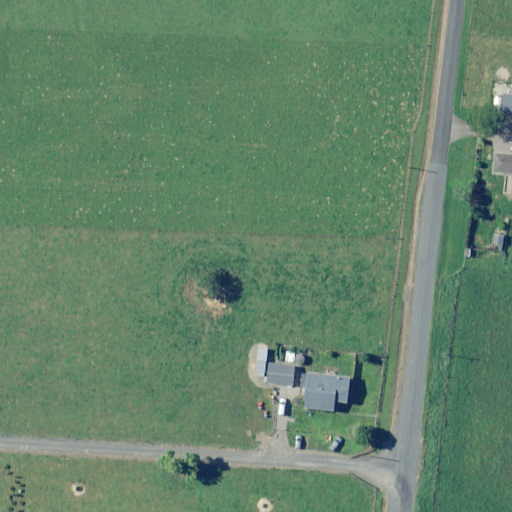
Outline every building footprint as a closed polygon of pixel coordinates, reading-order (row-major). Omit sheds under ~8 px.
[(511,95),(503,94),(501,114),(511,115),(511,95)] [(511,155),(494,154),(492,174),(511,175),(511,180),(511,197),(511,155)] [(352,360),(338,361),(339,372),(353,371),(352,360)] [(294,366),(269,363),(267,384),(292,386),(294,366)] [(350,378),(302,373),(300,395),(306,396),(304,408),(334,412),(335,402),(348,403),(350,378)] [(359,428),(349,427),(349,440),(358,440),(359,428)]
